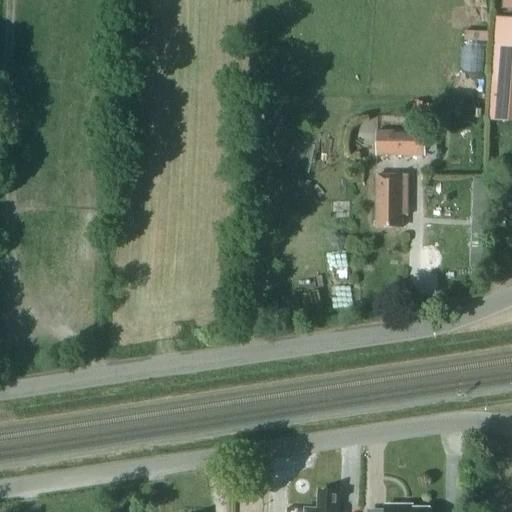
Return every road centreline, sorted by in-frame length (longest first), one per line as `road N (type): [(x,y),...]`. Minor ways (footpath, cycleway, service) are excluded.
road 1 (unclassified): [(0,393),(393,335),(511,297)]
road 2 (unclassified): [(0,490),(466,422),(511,426)]
